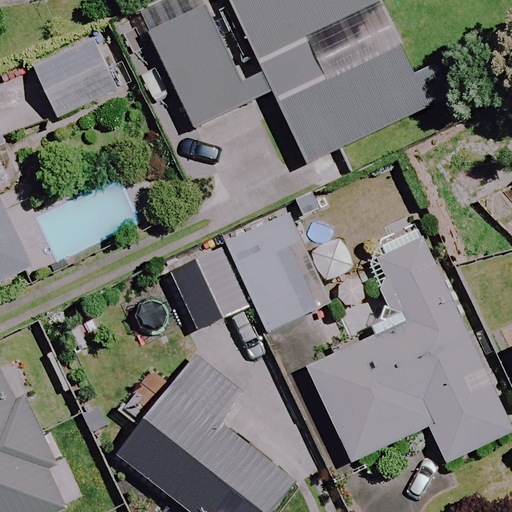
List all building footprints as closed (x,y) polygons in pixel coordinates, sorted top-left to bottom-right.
[(402,66),(374,6),(371,0),(217,0),(143,36),(191,136),(270,98),(304,170),(447,102),(432,70),(409,81),(402,66)] [(115,95),(91,44),(30,72),(54,124),(115,95)] [(0,148),(1,148),(0,146),(0,282),(25,272),(0,214),(0,148)] [(222,249),(242,293),(263,337),(327,308),(285,219),(222,249)] [(509,436),(413,231),(363,254),(398,330),(304,374),(348,467),(425,430),(442,467),(509,436)] [(242,293),(222,249),(174,271),(195,315),(242,293)] [(239,401),(192,362),(115,458),(181,511),(272,511),(292,487),(218,427),(239,401)] [(79,511),(48,448),(0,471),(0,511),(79,511)]
